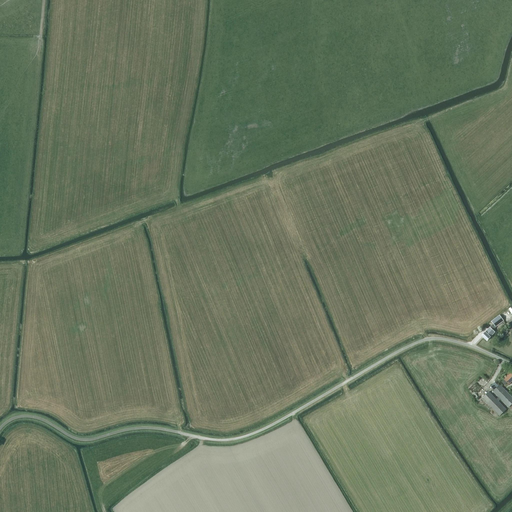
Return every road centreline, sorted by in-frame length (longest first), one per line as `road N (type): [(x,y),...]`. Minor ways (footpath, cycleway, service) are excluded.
road 1 (unclassified): [(189,435),(222,440),(262,429),(425,339),(453,340),(511,363)]
road 2 (track): [(0,428),(24,416),(79,439),(142,427),(189,435)]
